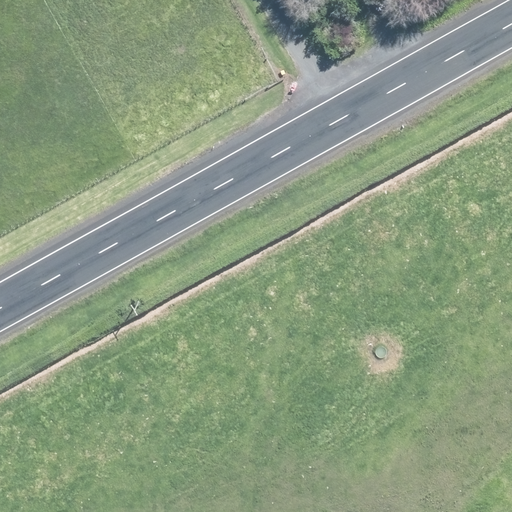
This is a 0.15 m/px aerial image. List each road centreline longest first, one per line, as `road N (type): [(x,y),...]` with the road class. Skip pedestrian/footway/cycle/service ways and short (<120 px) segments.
road 1 (tertiary): [(0,302),(511,18)]
road 2 (unknown): [(265,0),(329,119)]
